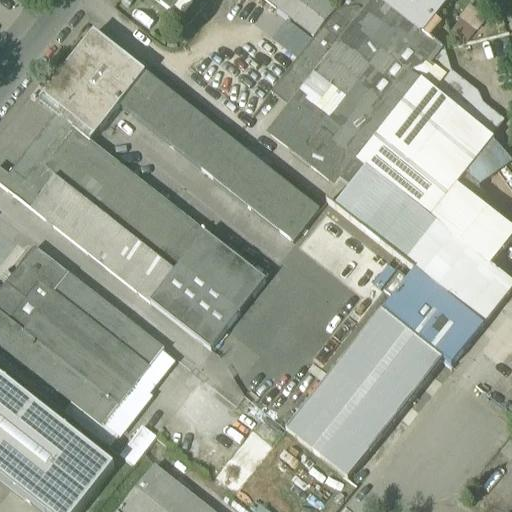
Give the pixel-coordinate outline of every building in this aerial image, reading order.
[(153,0),(172,14),(182,0),(153,0)] [(262,0),(314,41),(336,13),(318,0),(262,0)] [(436,46),(429,40),(378,0),(366,16),(290,111),(270,136),(328,182),(336,172),(348,157),(412,77),(436,46)] [(378,0),(429,40),(439,28),(431,22),(448,0),(378,0)] [(271,95),(290,111),(366,16),(359,10),(337,12),(336,13),(314,41),(271,95)] [(48,93),(66,107),(96,131),(100,134),(120,109),(146,76),(94,35),(48,93)] [(436,46),(412,77),(471,124),(483,108),(473,101),(477,97),(449,75),(442,52),(442,51),(436,46)] [(242,153),(146,76),(120,109),(293,246),(319,214),(267,173),(242,153)] [(480,194),(478,184),(465,173),(490,140),(470,125),(471,124),(412,77),(348,157),(489,270),(490,269),(511,241),(511,234),(473,203),(480,194)] [(38,105),(56,119),(66,107),(48,93),(38,105)] [(32,213),(150,306),(205,236),(87,143),(96,131),(66,107),(56,119),(9,179),(0,171),(0,188),(15,200),(15,199),(32,213)] [(502,124),(483,108),(471,124),(470,125),(490,140),(502,124)] [(511,161),(511,157),(490,140),(465,173),(478,184),(511,161)] [(242,153),(267,173),(274,163),(249,144),(242,153)] [(489,270),(348,157),(336,172),(355,188),(336,212),(414,274),(483,329),(511,292),(511,286),(490,269),(489,270)] [(266,284),(205,236),(150,306),(211,354),(266,284)] [(0,295),(0,348),(104,430),(163,356),(165,353),(35,251),(0,295)] [(443,365),(450,371),(484,329),(483,329),(414,274),(381,315),(443,365)] [(443,365),(381,315),(286,434),(348,484),(443,365)] [(163,356),(104,430),(119,443),(153,400),(150,398),(176,366),(163,356)] [(82,511),(115,471),(0,380),(0,481),(38,511),(82,511)] [(132,468),(155,438),(139,427),(117,456),(132,468)] [(208,511),(154,469),(120,511),(208,511)]
